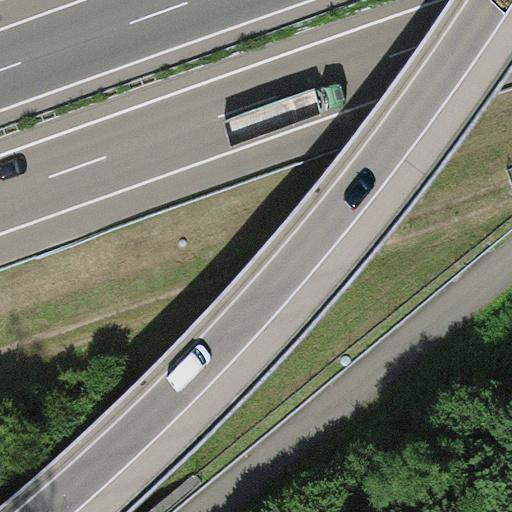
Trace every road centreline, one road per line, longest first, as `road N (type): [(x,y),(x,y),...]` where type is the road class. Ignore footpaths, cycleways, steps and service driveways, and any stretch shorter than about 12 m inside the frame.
road 1 (motorway): [(55,511),(268,304),(363,190),(498,0)]
road 2 (motorway): [(0,195),(511,16)]
road 3 (unclassified): [(511,261),(207,511)]
road 4 (motorway): [(193,0),(0,68)]
